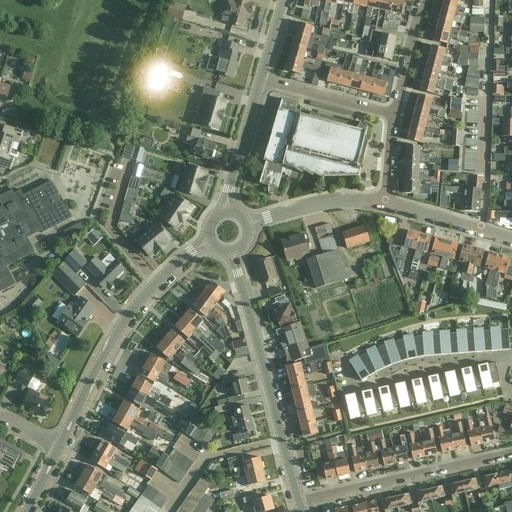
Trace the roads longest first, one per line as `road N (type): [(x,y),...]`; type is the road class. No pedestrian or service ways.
road 1 (tertiary): [(299,503),(234,255)]
road 2 (residential): [(481,231),(490,0)]
road 3 (residential): [(299,503),(511,456)]
road 4 (tertiary): [(58,449),(110,343),(156,284)]
road 5 (residential): [(156,284),(107,225),(126,165)]
road 6 (residential): [(385,200),(341,201),(250,226)]
road 7 (unclassified): [(391,115),(261,82)]
road 8 (tertiary): [(226,209),(261,82)]
